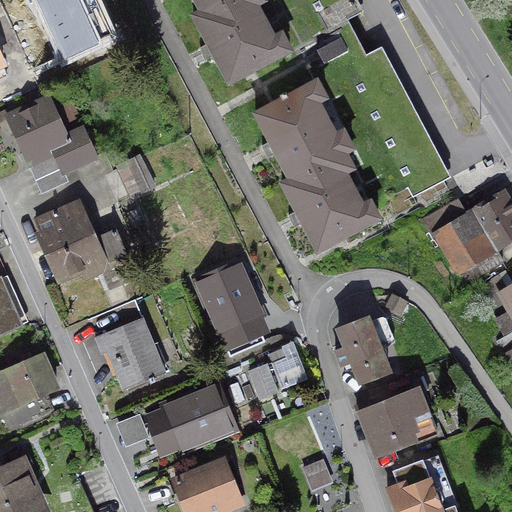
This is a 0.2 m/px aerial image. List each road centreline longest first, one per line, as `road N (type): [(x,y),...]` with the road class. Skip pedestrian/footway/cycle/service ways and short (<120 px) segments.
road 1 (residential): [(375,511),(319,348),(314,324),(325,299),(356,283),(394,281),(427,304),(511,422)]
road 2 (residential): [(0,211),(134,511)]
road 3 (primary): [(511,121),(435,0)]
